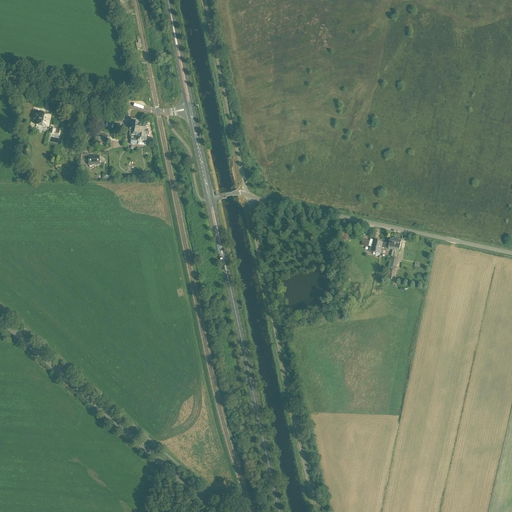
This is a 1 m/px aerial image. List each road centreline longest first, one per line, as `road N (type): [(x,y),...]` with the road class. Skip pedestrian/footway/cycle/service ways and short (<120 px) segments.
road 1 (unclassified): [(246,194),(316,511)]
road 2 (primary): [(277,511),(210,198)]
road 3 (secondary): [(216,511),(0,319)]
road 4 (unclassified): [(511,253),(246,194)]
road 5 (unclassified): [(204,0),(246,194)]
road 6 (primary): [(189,108),(163,112),(0,77)]
